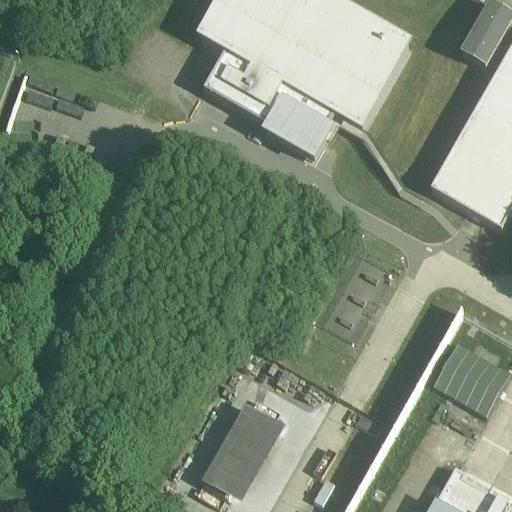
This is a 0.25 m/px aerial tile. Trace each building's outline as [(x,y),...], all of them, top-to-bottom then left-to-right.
[(407,54),(312,0),(229,0),(204,43),(229,57),(207,96),(271,133),(268,139),(315,166),(342,120),(363,132),(407,54)] [(511,22),(490,11),(462,61),(486,75),(511,28),(511,22)] [(511,55),(431,198),(502,239),(511,221),(511,55)] [(245,511),(288,437),(247,414),(203,490),(242,511),(245,511)] [(381,429),(362,418),(356,428),(375,439),(381,429)]
